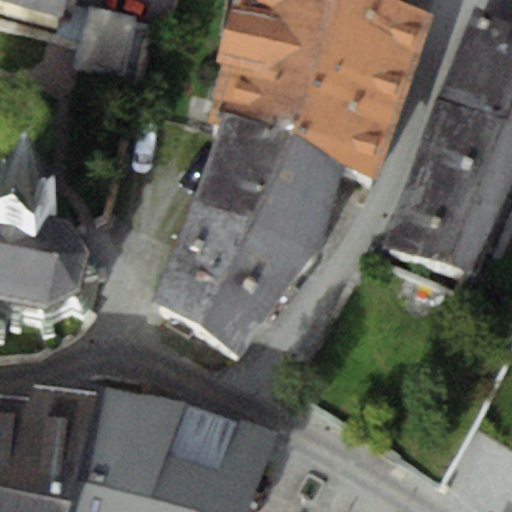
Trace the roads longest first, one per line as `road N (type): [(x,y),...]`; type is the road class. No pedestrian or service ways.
road 1 (residential): [(452,0),(385,193),(247,406)]
road 2 (residential): [(0,379),(61,372),(113,342),(247,406)]
road 3 (residential): [(247,406),(431,511)]
